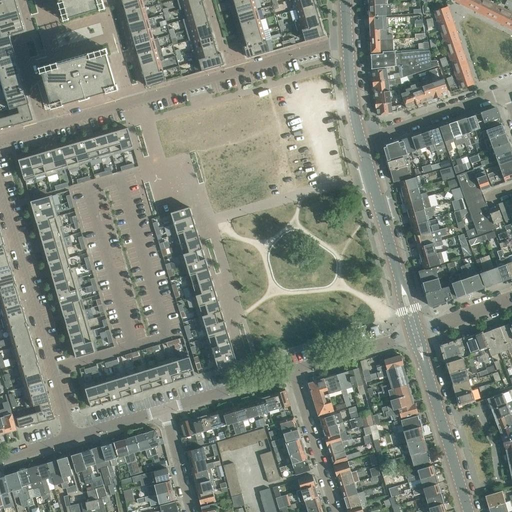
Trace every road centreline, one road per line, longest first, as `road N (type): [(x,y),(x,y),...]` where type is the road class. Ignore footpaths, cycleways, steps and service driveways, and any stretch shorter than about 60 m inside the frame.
road 1 (residential): [(347,38),(43,126)]
road 2 (residential): [(0,192),(71,437)]
road 3 (tertiary): [(468,511),(423,362)]
road 4 (residential): [(360,142),(506,92)]
road 5 (tertiary): [(401,284),(360,142)]
road 6 (residential): [(335,511),(292,370)]
road 7 (residential): [(43,126),(18,38),(31,34),(21,0)]
road 8 (residential): [(164,409),(292,370)]
road 9 (residential): [(292,370),(410,335)]
